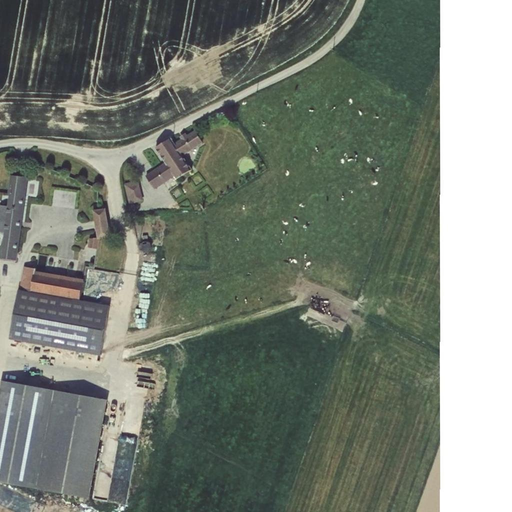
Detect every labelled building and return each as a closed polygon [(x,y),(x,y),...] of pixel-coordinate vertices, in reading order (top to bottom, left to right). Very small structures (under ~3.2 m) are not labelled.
[(145,173),(153,188),(191,170),(183,154),(203,144),(195,127),(155,146),(164,165),(145,173)] [(0,251),(0,257),(18,260),(27,183),(9,181),(8,196),(0,194),(0,234),(2,234),(0,251)] [(141,181),(127,181),(128,201),(142,201),(141,181)] [(109,208),(95,207),(94,247),(102,247),(103,237),(108,238),(109,208)] [(17,287),(7,337),(100,354),(109,304),(83,299),(87,279),(34,269),(30,289),(17,287)] [(1,511),(6,484),(90,497),(106,397),(0,380),(0,511),(1,511)]
